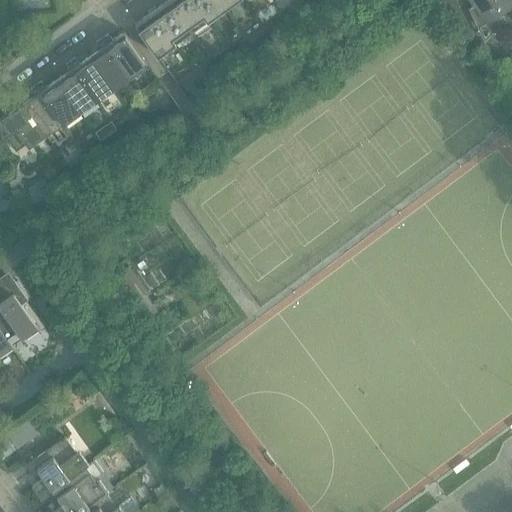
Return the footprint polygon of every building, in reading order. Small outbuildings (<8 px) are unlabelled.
[(168,0),(135,24),(157,55),(234,0),(168,0)] [(511,3),(509,0),(470,0),(486,23),(511,4),(511,3)] [(147,64),(124,32),(124,31),(112,39),(110,36),(104,40),(129,76),(147,64)] [(100,48),(90,55),(113,88),(129,76),(104,40),(98,44),(100,48)] [(76,59),(70,63),(96,100),(113,88),(90,55),(79,63),(76,59)] [(70,63),(65,68),(67,71),(56,79),(79,111),(96,100),(70,63)] [(43,83),(37,87),(63,123),(79,111),(56,79),(46,86),(43,83)] [(151,82),(141,89),(147,96),(156,89),(151,82)] [(67,130),(68,130),(63,123),(37,87),(31,91),(34,95),(23,102),(23,103),(46,135),(53,130),(58,137),(67,130)] [(0,122),(8,134),(6,135),(16,149),(25,143),(29,147),(46,135),(23,103),(23,102),(21,98),(15,103),(17,106),(0,118),(0,122)] [(103,126),(95,132),(100,139),(108,133),(103,126)] [(22,186),(11,190),(14,198),(25,194),(22,186)] [(7,283),(13,279),(8,272),(0,277),(0,288),(6,284),(7,283)] [(6,285),(0,289),(0,294),(4,300),(0,302),(0,303),(0,304),(0,329),(9,342),(9,341),(21,333),(27,342),(40,333),(41,332),(35,324),(13,293),(7,283),(6,284),(6,285)] [(0,357),(2,360),(14,351),(15,351),(16,350),(9,341),(9,342),(0,329),(0,357)] [(28,420),(8,433),(18,447),(37,434),(28,420)] [(37,480),(32,484),(41,497),(47,494),(46,493),(85,465),(86,465),(89,463),(79,450),(76,452),(65,437),(26,465),(37,480)] [(99,478),(103,475),(93,460),(89,463),(86,465),(85,465),(46,493),(47,494),(57,508),(52,511),(77,511),(105,492),(106,493),(109,491),(99,478)] [(162,484),(153,490),(157,496),(166,490),(162,484)] [(124,511),(119,505),(116,507),(106,493),(105,492),(77,511),(124,511)]
